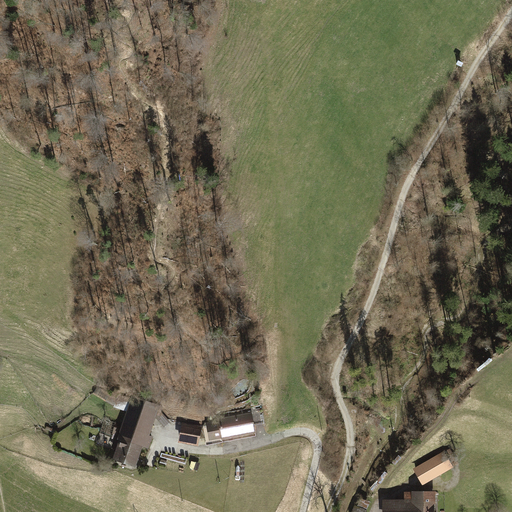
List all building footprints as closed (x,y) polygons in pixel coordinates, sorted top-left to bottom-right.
[(98,385),(93,394),(114,406),(119,398),(98,385)] [(157,413),(129,403),(121,424),(116,423),(112,434),(116,436),(111,448),(117,450),(113,461),(136,469),(144,448),(149,450),(153,438),(150,437),(156,418),(158,413),(157,413)] [(156,418),(165,428),(170,422),(159,410),(157,413),(158,413),(156,418)] [(207,423),(210,442),(257,433),(253,412),(219,418),(219,421),(207,423)] [(182,423),(179,444),(199,447),(203,427),(182,423)] [(441,455),(415,471),(424,486),(450,469),(441,455)] [(200,464),(191,462),(190,468),(198,471),(200,464)] [(436,511),(436,493),(405,493),(405,500),(382,500),(381,511),(436,511)]
